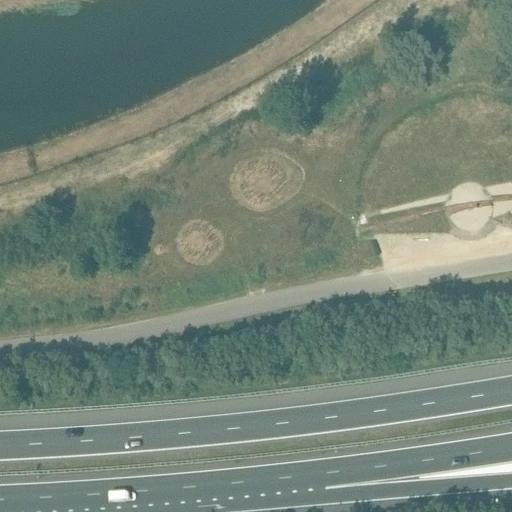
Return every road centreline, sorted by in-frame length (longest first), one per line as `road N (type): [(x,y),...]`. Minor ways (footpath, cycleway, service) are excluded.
road 1 (unclassified): [(0,349),(98,341),(511,257)]
road 2 (motorway): [(511,392),(252,426),(0,445)]
road 3 (motorway): [(0,498),(323,474)]
road 4 (motorway): [(323,474),(511,448)]
road 5 (motorway): [(323,474),(511,474)]
